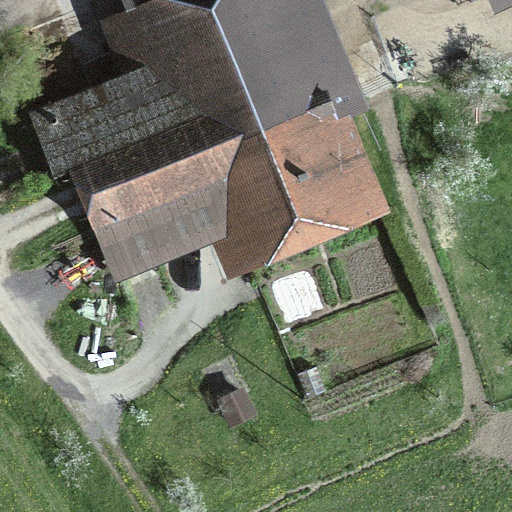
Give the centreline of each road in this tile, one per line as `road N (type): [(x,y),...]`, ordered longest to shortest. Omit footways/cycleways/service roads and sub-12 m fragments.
road 1 (track): [(67,394),(141,379),(171,333),(176,296)]
road 2 (track): [(67,394),(141,511)]
road 3 (track): [(0,293),(67,394)]
